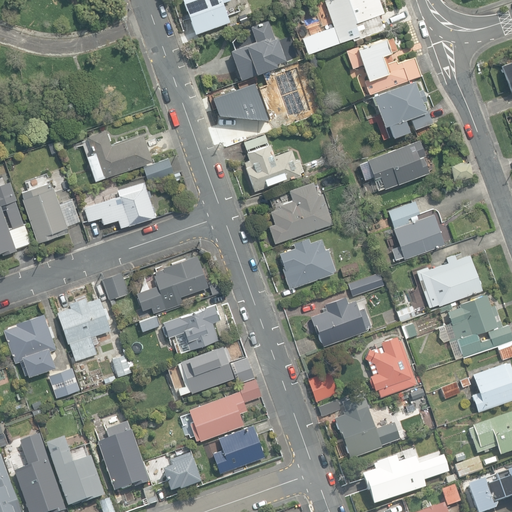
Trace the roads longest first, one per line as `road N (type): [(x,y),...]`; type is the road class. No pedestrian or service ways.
road 1 (residential): [(221,214),(314,471)]
road 2 (residential): [(221,214),(0,291)]
road 3 (residential): [(146,0),(221,214)]
road 4 (residential): [(511,228),(455,76),(454,27)]
